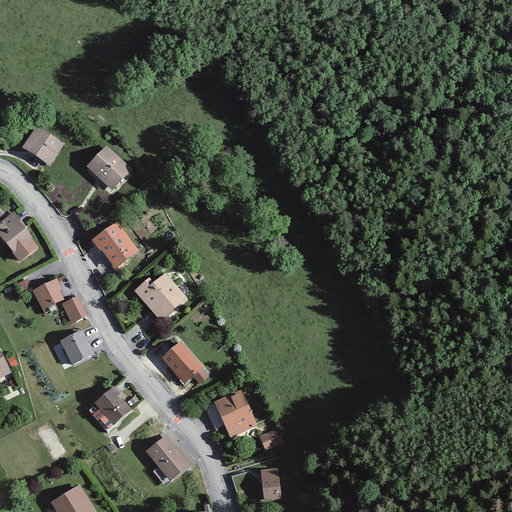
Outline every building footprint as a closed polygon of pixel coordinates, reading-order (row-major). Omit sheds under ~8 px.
[(38,131),(27,150),(44,160),(50,150),(55,153),(60,145),(38,131)] [(50,150),(44,160),(49,163),(55,153),(50,150)] [(107,152),(92,167),(111,186),(126,171),(107,152)] [(86,205),(75,212),(82,226),(95,219),(86,205)] [(23,225),(20,221),(14,214),(0,225),(0,230),(16,249),(13,252),(20,260),(37,246),(30,238),(21,227),(23,225)] [(117,225),(95,242),(101,250),(104,248),(117,267),(137,252),(117,225)] [(149,284),(138,293),(151,307),(154,304),(164,316),(172,308),(174,310),(185,300),(165,278),(154,288),(149,284)] [(53,282),(37,291),(46,307),(62,299),(53,282)] [(76,298),(62,305),(73,325),(86,318),(76,298)] [(82,333),(62,343),(73,366),(94,355),(82,333)] [(164,360),(176,374),(185,385),(187,382),(190,379),(197,387),(206,378),(200,371),(202,369),(181,346),(164,360)] [(0,376),(8,372),(0,355),(0,376)] [(100,408),(93,415),(107,431),(119,422),(117,420),(129,409),(124,402),(122,404),(115,397),(118,394),(113,388),(96,403),(100,408)] [(256,428),(252,421),(241,397),(220,406),(219,403),(207,409),(219,432),(229,424),(232,431),(235,436),(239,436),(256,428)] [(261,440),(264,446),(267,451),(274,448),(269,436),(265,438),(261,440)] [(165,440),(159,445),(148,454),(160,468),(155,473),(165,484),(170,479),(187,466),(170,446),(165,440)] [(248,474),(234,478),(239,495),(253,490),(248,474)] [(278,474),(265,475),(266,487),(268,487),(270,500),(281,499),(278,474)] [(93,511),(80,489),(54,505),(58,511),(93,511)]
